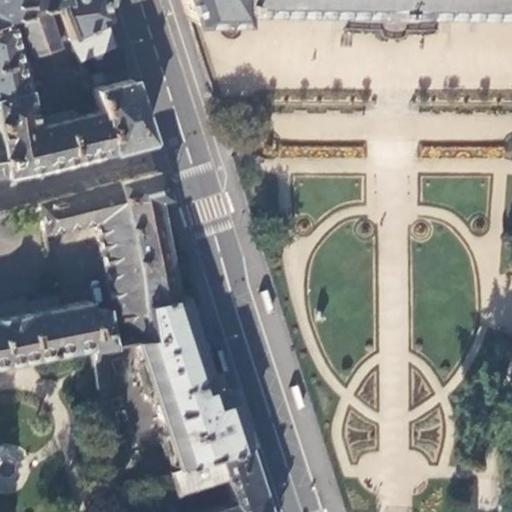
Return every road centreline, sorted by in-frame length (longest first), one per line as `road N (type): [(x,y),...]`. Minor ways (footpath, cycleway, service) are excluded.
road 1 (residential): [(302,511),(189,151)]
road 2 (residential): [(0,195),(189,151)]
road 3 (residential): [(189,151),(139,0)]
